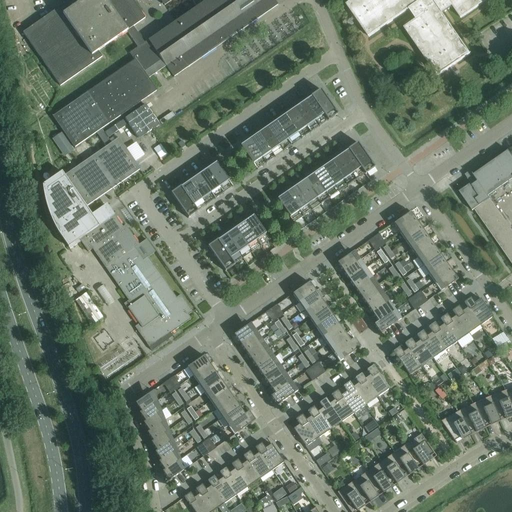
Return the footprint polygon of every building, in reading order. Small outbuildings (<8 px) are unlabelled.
[(142,0),(140,1),(145,11),(165,0),(142,0)] [(166,0),(165,0),(145,11),(150,20),(172,9),(166,0)] [(286,0),(264,0),(269,10),(287,2),(286,0)] [(353,0),(347,5),(369,38),(409,10),(416,20),(404,28),(438,77),(470,54),(442,14),(453,7),(461,19),(488,0),(353,0)] [(287,2),(269,10),(273,20),(291,13),(287,2)] [(172,9),(150,20),(156,31),(177,19),(172,9)] [(239,13),(228,19),(240,40),(250,35),(239,13)] [(228,19),(218,24),(230,45),(240,40),(228,19)] [(218,24),(209,29),(220,50),(230,45),(218,24)] [(209,29),(199,34),(210,56),(220,50),(209,29)] [(199,34),(189,39),(200,61),(210,56),(199,34)] [(189,39),(179,44),(191,66),(200,61),(189,39)] [(179,44),(168,50),(171,55),(169,56),(173,63),(175,62),(180,71),(191,66),(179,44)] [(310,97),(311,97),(311,98),(312,98),(328,121),(327,121),(328,122),(338,115),(320,90),(310,97)] [(311,97),(302,103),(319,128),(319,127),(327,121),(328,121),(312,98),(311,98),(311,97)] [(302,103),(293,109),(310,134),(311,134),(310,133),(319,127),(319,128),(302,103)] [(293,109),(285,115),(302,140),(301,139),(310,133),(310,134),(293,109)] [(285,115),(276,122),(293,146),(292,145),(301,139),(301,140),(302,140),(285,115)] [(276,122),(267,128),(284,152),(284,151),(292,146),(293,146),(276,122)] [(267,128),(258,134),(275,158),(283,152),(284,152),(267,128)] [(106,147),(64,176),(86,208),(140,171),(118,138),(117,138),(118,139),(111,144),(107,139),(104,134),(101,130),(96,134),(106,147)] [(258,134),(249,140),(266,165),(266,164),(274,158),(275,158),(258,134)] [(249,140),(240,147),(256,170),(257,170),(257,171),(257,170),(265,164),(266,165),(249,140)] [(347,150),(348,150),(348,151),(349,151),(365,174),(364,174),(365,175),(375,168),(357,143),(347,150)] [(348,150),(339,156),(356,181),(356,180),(364,174),(365,174),(349,151),(348,151),(348,150)] [(472,184),(471,185),(460,193),(473,212),(475,210),(490,200),(491,199),(489,197),(511,181),(511,155),(509,151),(474,176),(478,182),(473,186),(472,184)] [(339,156),(330,162),(347,187),(348,187),(347,186),(356,180),(356,181),(339,156)] [(330,162),(322,169),(339,193),(338,192),(347,186),(347,187),(330,162)] [(216,163),(207,170),(224,194),(224,193),(232,187),(233,188),(232,187),(233,187),(216,163)] [(322,169),(313,175),(330,199),(329,198),(338,193),(339,193),(322,169)] [(207,170),(198,176),(215,200),(215,199),(223,193),(224,194),(207,170)] [(46,183),(43,186),(43,191),(44,195),(45,199),(45,202),(47,206),(48,211),(49,214),(51,218),(52,221),(54,224),(55,227),(57,230),(59,234),(61,237),(68,248),(70,250),(81,242),(88,253),(92,250),(120,289),(128,301),(125,304),(124,304),(125,304),(127,308),(127,309),(139,325),(135,327),(145,342),(146,344),(149,349),(166,337),(170,334),(191,319),(188,315),(192,312),(190,309),(180,295),(176,298),(148,258),(155,253),(146,240),(139,245),(125,226),(123,227),(114,215),(109,219),(102,208),(91,215),(86,208),(64,176),(64,175),(61,172),(53,178),(53,179),(51,180),(49,182),(46,183)] [(313,175),(304,181),(321,205),(329,199),(330,199),(313,175)] [(198,176),(189,182),(206,206),(214,200),(215,200),(198,176)] [(304,181),(295,187),(312,212),(312,211),(320,205),(321,205),(304,181)] [(189,182),(181,188),(181,189),(197,212),(205,206),(206,206),(189,182)] [(181,188),(180,187),(170,194),(188,219),(198,212),(197,212),(181,189),(181,188)] [(295,187),(286,193),(303,218),(303,217),(311,211),(312,212),(295,187)] [(286,193),(277,200),(293,224),(294,223),(294,224),(294,223),(302,217),(303,218),(286,193)] [(511,230),(490,200),(475,210),(511,263),(511,230)] [(410,213),(393,224),(399,233),(416,221),(410,213)] [(253,216),(244,223),(261,247),(260,246),(269,241),(270,241),(269,240),(270,240),(253,216)] [(416,221),(399,233),(405,241),(422,230),(416,221)] [(244,223),(235,229),(252,253),(260,247),(261,247),(244,223)] [(235,229),(226,235),(243,260),(243,259),(251,253),(252,253),(235,229)] [(422,230),(405,241),(411,250),(428,238),(422,230)] [(226,235),(218,241),(218,242),(234,265),(242,259),(243,260),(226,235)] [(379,235),(374,238),(380,247),(385,244),(379,235)] [(374,238),(368,242),(375,251),(380,247),(374,238)] [(428,238),(411,250),(417,258),(434,247),(428,238)] [(218,242),(218,241),(217,240),(207,247),(225,272),(235,265),(234,265),(218,242)] [(434,247),(417,258),(423,266),(440,255),(434,247)] [(337,263),(343,272),(360,261),(354,252),(337,263)] [(440,255),(423,266),(429,275),(445,263),(440,255)] [(360,261),(343,272),(349,281),(366,269),(360,261)] [(445,263),(429,275),(435,283),(451,272),(445,263)] [(233,268),(228,271),(232,276),(237,273),(233,268)] [(366,269),(349,281),(355,289),(371,277),(366,269)] [(451,272),(435,283),(441,292),(457,280),(451,272)] [(371,277),(355,289),(361,297),(377,286),(371,277)] [(309,283),(292,295),(299,303),(315,292),(309,283)] [(82,285),(81,286),(76,289),(78,293),(85,289),(82,285)] [(377,286),(361,297),(366,306),(383,294),(377,286)] [(315,292),(299,303),(304,312),(321,300),(315,292)] [(420,292),(415,295),(422,305),(427,301),(420,292)] [(86,293),(75,301),(93,326),(103,318),(86,293)] [(383,294),(366,306),(372,314),(389,303),(383,294)] [(408,301),(414,310),(419,307),(413,297),(408,301)] [(464,303),(468,308),(480,326),(493,317),(480,299),(473,304),(470,298),(464,303)] [(321,300),(304,312),(310,320),(327,309),(321,300)] [(389,303),(372,314),(378,322),(395,311),(389,303)] [(276,306),(271,309),(278,319),(283,315),(276,306)] [(452,311),(456,316),(469,334),(480,326),(468,308),(462,312),(458,307),(452,311)] [(271,309),(266,313),(273,322),(278,319),(271,309)] [(327,309),(310,320),(316,329),(333,317),(327,309)] [(378,322),(374,325),(380,334),(401,320),(395,311),(378,322)] [(440,319),(444,324),(457,342),(469,334),(456,316),(450,320),(446,315),(440,319)] [(333,317),(316,329),(322,337),(338,325),(333,317)] [(428,327),(432,333),(432,332),(445,351),(457,342),(444,324),(438,329),(434,323),(428,327)] [(234,335),(240,344),(256,333),(250,324),(234,335)] [(338,325),(322,337),(328,345),(344,334),(338,325)] [(416,336),(420,341),(433,359),(445,351),(432,332),(432,333),(426,337),(422,331),(416,336)] [(256,333),(240,344),(245,353),(262,341),(256,333)] [(344,334),(328,345),(334,354),(350,342),(344,334)] [(350,342),(334,354),(340,362),(360,348),(354,339),(350,342)] [(405,344),(408,349),(409,349),(421,367),(433,359),(420,341),(414,345),(411,340),(405,344)] [(262,341),(245,353),(251,361),(268,349),(262,341)] [(506,342),(497,348),(500,353),(509,348),(506,342)] [(409,349),(408,349),(402,353),(399,348),(393,352),(399,360),(398,361),(409,376),(421,367),(409,349)] [(268,349),(251,361),(257,369),(274,358),(268,349)] [(490,350),(484,354),(487,359),(493,355),(490,350)] [(204,356),(187,368),(193,377),(210,365),(204,356)] [(274,358),(257,369),(263,378),(280,366),(274,358)] [(318,363),(313,367),(320,376),(325,373),(318,363)] [(210,365),(193,377),(199,385),(216,373),(210,365)] [(280,366),(263,378),(269,386),(285,375),(280,366)] [(370,375),(365,379),(364,380),(377,398),(389,389),(379,374),(373,366),(367,370),(370,375)] [(477,367),(472,371),(476,376),(481,373),(477,367)] [(306,372),(306,373),(312,381),(317,378),(311,368),(306,372)] [(216,373),(199,385),(205,393),(221,382),(216,373)] [(359,384),(353,388),(365,406),(377,398),(364,380),(365,379),(361,374),(355,378),(359,384)] [(269,386),(274,394),(275,394),(291,383),(285,375),(269,386)] [(173,377),(168,381),(175,390),(180,387),(173,377)] [(168,381),(163,384),(170,394),(175,390),(168,381)] [(221,382),(205,393),(211,402),(227,390),(221,382)] [(347,392),(341,396),(353,414),(365,406),(353,388),(349,382),(343,387),(347,392)] [(275,394),(274,394),(270,397),(277,406),(297,392),(291,383),(275,394)] [(227,390),(211,402),(216,410),(233,399),(227,390)] [(135,404),(141,412),(141,413),(157,402),(153,391),(135,404)] [(335,400),(329,404),(341,423),(353,414),(341,396),(337,391),(331,395),(335,400)] [(511,409),(505,391),(489,397),(500,422),(511,417),(511,409)] [(489,397),(473,405),(485,429),(500,422),(489,397)] [(233,399),(216,410),(222,419),(239,407),(233,399)] [(323,408),(317,413),(329,431),(341,423),(329,404),(325,399),(319,403),(323,408)] [(141,413),(141,412),(139,414),(145,422),(161,411),(157,402),(141,413)] [(473,405),(457,412),(471,436),(485,429),(473,405)] [(239,407),(222,419),(228,427),(245,415),(244,415),(239,407)] [(311,417),(305,421),(318,439),(329,431),(317,413),(313,407),(308,411),(311,417)] [(394,408),(388,412),(392,417),(397,413),(394,408)] [(145,422),(143,423),(149,432),(165,421),(161,411),(145,422)] [(245,415),(228,427),(234,436),(255,421),(248,412),(244,415),(245,415)] [(471,436),(457,412),(441,422),(456,444),(471,436)] [(299,425),(293,429),(305,447),(318,439),(305,421),(302,415),(296,420),(299,425)] [(149,432),(147,433),(153,441),(153,442),(169,431),(165,421),(149,432)] [(368,424),(364,428),(368,434),(372,430),(368,424)] [(153,442),(153,441),(151,443),(156,451),(157,452),(172,441),(169,431),(153,442)] [(369,435),(364,438),(368,444),(373,440),(369,435)] [(421,435),(407,444),(423,466),(436,457),(421,435)] [(209,439),(204,443),(210,452),(216,449),(209,439)] [(157,452),(156,451),(154,453),(160,461),(161,461),(176,450),(172,441),(157,452)] [(196,448),(197,449),(203,457),(208,454),(201,444),(196,448)] [(255,448),(259,453),(271,471),(284,463),(271,445),(265,449),(261,444),(255,448)] [(407,444),(394,453),(410,475),(423,466),(407,444)] [(332,448),(327,451),(332,459),(337,455),(332,448)] [(161,461),(160,461),(158,462),(164,471),(180,460),(176,450),(161,461)] [(243,456),(247,461),(260,479),(271,471),(259,453),(253,457),(249,452),(243,456)] [(394,453),(381,462),(396,484),(410,475),(394,453)] [(327,454),(315,462),(319,467),(330,459),(327,454)] [(164,471),(162,472),(169,481),(184,470),(180,460),(164,471)] [(231,464),(235,470),(248,488),(260,479),(247,461),(241,466),(237,460),(231,464)] [(381,462),(368,472),(383,494),(396,484),(381,462)] [(329,464),(322,469),(325,474),(332,469),(329,464)] [(219,473),(223,478),(236,496),(248,488),(235,470),(229,474),(225,469),(219,473)] [(368,472),(355,481),(370,503),(383,494),(368,472)] [(208,481),(211,486),(224,504),(236,496),(223,478),(217,482),(213,477),(208,481)] [(356,511),(370,503),(355,481),(337,493),(350,511),(356,511)] [(293,483),(285,488),(290,494),(297,489),(293,483)] [(196,489),(199,494),(200,494),(211,511),(212,511),(224,504),(211,486),(205,490),(202,485),(196,489)] [(301,488),(287,497),(293,505),(302,499),(299,495),(303,492),(301,488)] [(184,497),(184,498),(190,506),(193,511),(211,511),(200,494),(199,494),(194,499),(190,493),(184,497)]
